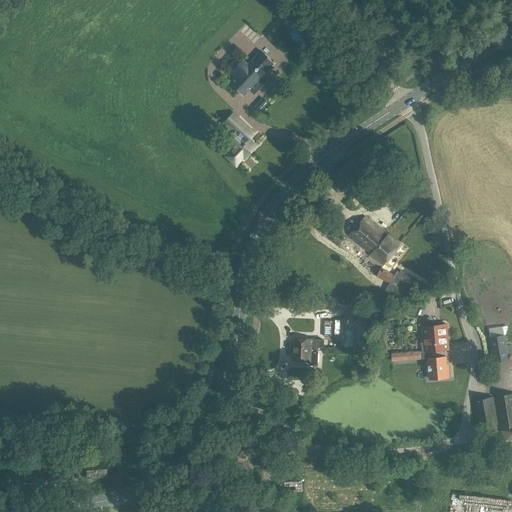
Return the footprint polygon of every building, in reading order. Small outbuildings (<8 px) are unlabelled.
[(302,10),(295,3),(290,8),(297,15),(302,10)] [(306,26),(296,24),(289,32),(293,42),(303,44),(309,36),(306,26)] [(261,51),(248,65),(243,60),(232,72),(246,86),(242,90),(241,89),(239,91),(238,89),(237,90),(244,96),(274,63),(261,51)] [(236,150),(232,155),(232,157),(238,162),(240,162),(255,146),(245,137),(251,131),(238,119),(228,129),(236,137),(229,144),(236,150)] [(355,157),(329,179),(342,196),(367,174),(355,157)] [(383,265),(400,245),(366,217),(349,236),(371,254),(370,255),(383,265)] [(320,247),(325,253),(329,250),(324,243),(320,247)] [(390,284),(387,288),(410,300),(416,288),(427,294),(431,287),(401,270),(397,276),(395,276),(395,275),(382,268),(377,277),(390,284)] [(421,297),(411,301),(414,307),(424,304),(421,297)] [(445,350),(449,350),(447,325),(422,327),(424,352),(431,351),(432,358),(428,358),(430,379),(445,378),(444,365),(447,364),(446,356),(446,357),(445,350)] [(489,337),(493,362),(510,360),(506,335),(489,337)] [(324,347),(324,340),(300,338),(300,342),(294,342),(293,360),(310,361),(310,365),(317,365),(319,347),(324,347)] [(511,393),(472,401),(476,430),(498,426),(499,430),(511,427),(511,393)] [(256,454),(261,429),(246,425),(241,451),(256,454)] [(504,450),(511,446),(511,431),(498,434),(495,442),(504,450)] [(85,456),(85,446),(71,447),(72,458),(78,458),(78,456),(85,456)] [(85,461),(87,479),(106,477),(104,459),(85,461)] [(250,511),(250,501),(235,500),(234,511),(250,511)]
